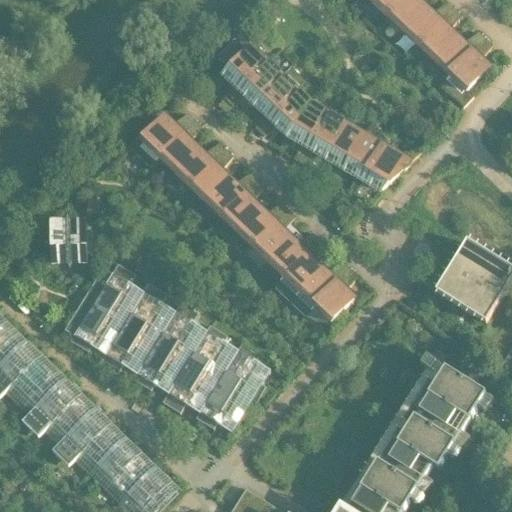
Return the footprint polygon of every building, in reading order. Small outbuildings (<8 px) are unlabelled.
[(376,0),(372,5),(388,20),(406,0),(376,0)] [(406,0),(388,20),(404,35),(427,10),(420,4),(422,0),(406,0)] [(427,10),(404,35),(419,50),(455,12),(448,5),(434,17),(427,10)] [(462,19),(455,12),(419,50),(435,65),(458,40),(451,33),(462,19)] [(458,40),(435,65),(450,79),(451,80),(486,42),(479,35),(465,47),(458,40)] [(229,106),(268,65),(251,49),(247,54),(235,42),(218,61),(230,72),(224,78),(234,88),(224,102),(229,106)] [(451,80),(450,79),(441,89),(464,111),(474,100),(468,94),(490,71),(483,63),(494,49),(486,42),(451,80)] [(283,80),(283,79),(268,65),(229,106),(233,110),(246,100),(256,109),(283,80)] [(283,80),(256,109),(265,118),(255,131),(260,136),(299,95),(300,95),(308,86),(291,70),(283,79),(283,80)] [(313,108),(300,95),(299,95),(260,136),(265,140),(278,130),(288,139),(288,140),(313,108)] [(313,108),(288,140),(301,147),(295,163),(300,166),(329,117),(313,108)] [(160,161),(196,124),(189,117),(174,128),(167,121),(144,144),(139,139),(128,150),(151,171),(160,161)] [(329,117),(300,166),(306,169),(316,156),(327,163),(347,128),(329,117)] [(203,130),(196,124),(160,161),(175,176),(199,152),(192,145),(203,130)] [(347,128),(327,163),(338,169),(332,184),(338,188),(346,174),(345,173),(366,139),(365,139),(347,128)] [(371,128),(365,139),(366,139),(345,173),(346,174),(357,180),(350,196),(356,199),(385,150),(392,140),(371,128)] [(199,152),(175,176),(191,191),(227,153),(220,147),(206,158),(199,152)] [(403,161),(385,150),(356,199),(372,208),(391,188),(423,155),(418,150),(403,161)] [(227,153),(191,191),(207,206),(230,181),(223,175),(234,160),(227,153)] [(237,188),(230,181),(207,206),(222,221),(258,183),(251,177),(237,188)] [(258,183),(222,221),(238,236),(261,211),(254,205),(265,190),(258,183)] [(268,218),(261,211),(238,236),(253,251),(289,213),(282,206),(268,218)] [(289,213),(253,251),(269,266),(292,241),(285,234),(296,220),(289,213)] [(47,247),(46,248),(47,249),(47,251),(48,252),(49,254),(50,255),(51,256),(53,256),(55,256),(55,268),(87,268),(86,228),(54,228),(54,240),(53,240),(52,241),(50,242),(49,243),(48,244),(47,245),(47,246),(47,247)] [(299,248),(292,241),(269,266),(285,280),(320,243),(313,236),(299,248)] [(320,243),(285,280),(275,290),(291,305),(324,271),(317,264),(328,250),(320,243)] [(453,271),(503,302),(511,288),(511,272),(469,246),(453,271)] [(330,278),(324,271),(291,305),(306,320),(316,310),(352,273),(345,266),(330,278)] [(92,349),(106,358),(145,294),(132,286),(136,279),(119,268),(113,278),(103,272),(66,333),(75,339),(72,345),(89,355),(92,349)] [(503,302),(453,271),(437,296),(487,327),(503,302)] [(359,280),(352,273),(316,310),(332,326),(356,302),(348,294),(359,280)] [(138,377),(175,316),(161,307),(167,298),(150,287),(145,294),(106,358),(100,367),(117,378),(123,369),(138,377)] [(155,388),(169,397),(209,331),(195,323),(199,317),(181,306),(175,316),(138,377),(134,383),(151,394),(155,388)] [(0,371),(28,345),(3,320),(4,319),(0,315),(0,371)] [(201,416),(238,353),(225,345),(228,340),(210,329),(209,331),(169,397),(163,406),(180,416),(186,407),(201,416)] [(0,371),(0,402),(6,396),(29,419),(30,419),(67,383),(49,365),(50,364),(46,360),(45,361),(28,345),(0,371)] [(241,348),(238,353),(201,416),(197,422),(214,432),(218,426),(233,436),(245,415),(249,417),(266,390),(262,388),(271,373),(255,363),(258,358),(241,348)] [(406,511),(415,499),(420,503),(429,492),(422,487),(433,470),(439,474),(452,454),(457,458),(466,447),(459,443),(482,406),(489,410),(493,405),(485,401),(487,398),(447,373),(400,446),(394,442),(377,468),(349,511),(406,511)] [(30,419),(29,419),(23,425),(39,441),(45,434),(60,448),(60,449),(97,412),(82,397),(83,396),(78,392),(77,393),(67,383),(30,419)] [(60,449),(60,448),(53,455),(69,470),(76,464),(90,478),(127,441),(107,422),(108,421),(104,417),(103,417),(97,412),(60,449)] [(127,441),(90,478),(120,507),(157,470),(140,453),(141,452),(136,448),(135,449),(127,441)] [(157,470),(120,507),(125,511),(164,511),(179,498),(176,495),(180,492),(170,483),(171,482),(167,477),(166,478),(157,470)] [(277,511),(248,493),(235,511),(277,511)]
